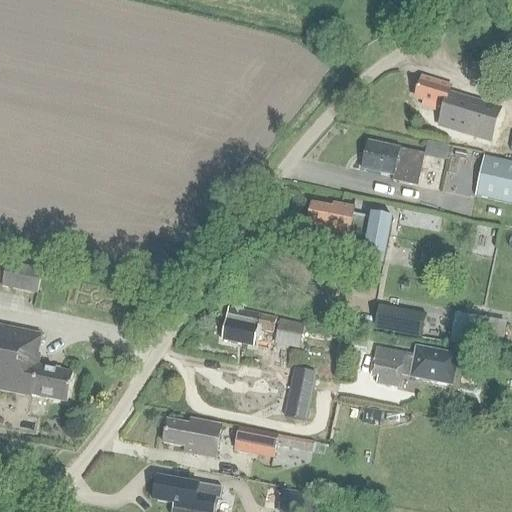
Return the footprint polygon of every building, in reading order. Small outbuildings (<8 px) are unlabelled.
[(468,126),(476,101),(447,93),(449,87),(420,78),(414,99),(422,101),(421,107),(441,113),(440,118),(468,126)] [(367,143),(361,170),(392,177),(391,182),(417,188),(424,155),(367,143)] [(475,198),(511,205),(511,165),(484,159),(475,198)] [(366,239),(361,263),(382,267),(392,220),(370,216),(370,219),(352,215),(353,210),(333,206),(332,211),(311,207),(308,225),(318,227),(317,232),(347,237),(348,236),(366,239)] [(395,248),(394,267),(416,269),(417,249),(395,248)] [(2,287),(36,294),(41,271),(6,264),(2,287)] [(379,307),(375,331),(422,339),(426,316),(379,307)] [(226,309),(219,341),(250,347),(254,331),(270,334),(273,319),(226,309)] [(471,317),(466,345),(501,352),(506,323),(471,317)] [(277,323),(273,342),(295,347),(299,328),(277,323)] [(0,327),(0,392),(30,399),(31,396),(67,403),(73,374),(36,367),(38,356),(35,355),(39,336),(0,327)] [(368,337),(352,334),(350,347),(366,350),(368,337)] [(416,348),(414,357),(407,356),(407,355),(376,349),(374,361),(373,361),(370,377),(377,378),(376,384),(400,389),(403,373),(410,374),(410,378),(452,387),(458,357),(416,348)] [(284,417),(304,422),(314,374),(294,370),(284,417)] [(192,422),(191,428),(169,424),(165,446),(187,450),(186,456),(218,461),(224,428),(192,422)] [(238,432),(234,454),(250,457),(254,435),(238,432)] [(305,444),(277,439),(275,449),(303,454),(305,444)] [(171,511),(214,511),(216,501),(220,501),(222,489),(197,485),(156,478),(152,502),(172,505),(171,511)] [(281,490),(278,511),(285,511),(302,511),(305,495),(281,490)]
